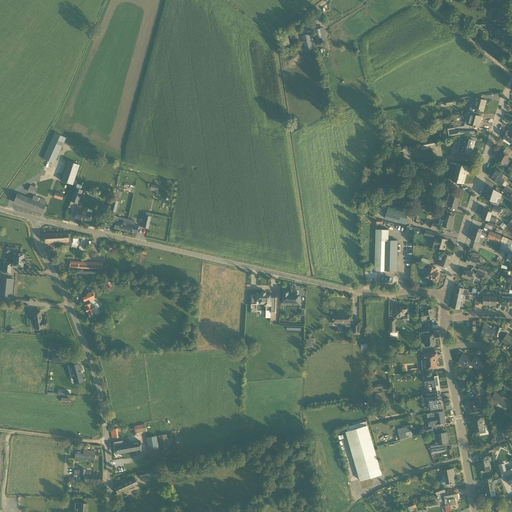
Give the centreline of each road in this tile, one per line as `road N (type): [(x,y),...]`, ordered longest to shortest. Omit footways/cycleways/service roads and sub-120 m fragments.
road 1 (unclassified): [(445,296),(340,289),(38,220)]
road 2 (unclassified): [(108,511),(98,386),(37,244),(38,220)]
road 3 (residential): [(445,296),(511,86)]
